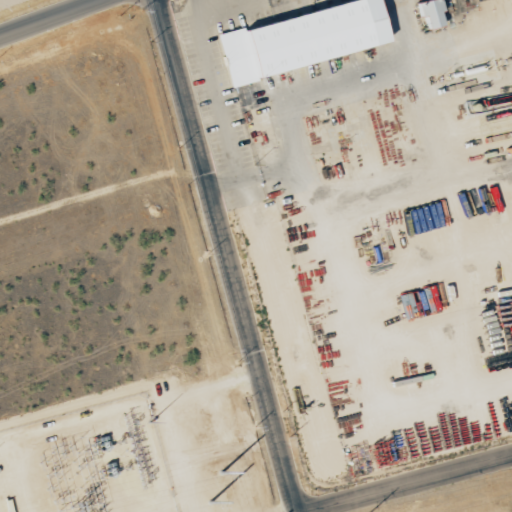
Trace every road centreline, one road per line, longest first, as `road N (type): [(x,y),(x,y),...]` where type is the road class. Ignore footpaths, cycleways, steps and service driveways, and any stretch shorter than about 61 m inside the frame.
road 1 (residential): [(160,0),(302,511)]
road 2 (residential): [(302,510),(511,451)]
